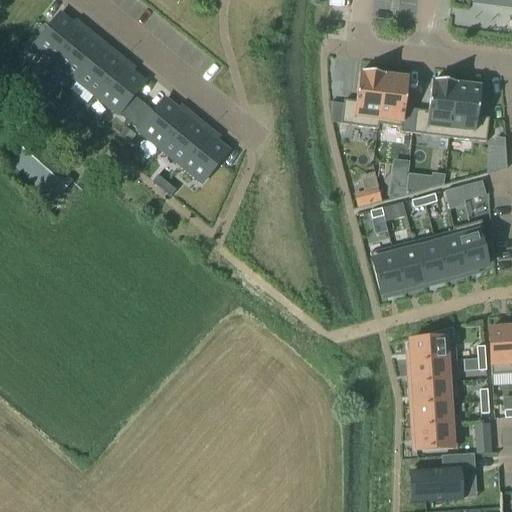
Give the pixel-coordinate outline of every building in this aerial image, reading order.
[(511,0),(473,0),(473,4),(511,9),(511,0)] [(60,16),(32,49),(54,67),(81,33),(60,16)] [(81,33),(54,67),(74,83),(101,50),(81,33)] [(122,67),(101,50),(74,83),(95,100),(122,67)] [(122,67),(95,100),(116,117),(117,116),(128,125),(143,106),(132,97),(143,84),(122,67)] [(343,102),(340,127),(376,131),(383,77),(360,74),(360,75),(359,75),(358,75),(355,104),(343,102)] [(31,75),(26,81),(36,89),(41,83),(31,75)] [(383,77),(376,131),(377,131),(378,126),(400,129),(400,134),(412,136),(415,111),(403,110),(407,81),(406,80),(406,81),(383,78),(384,77),(383,77)] [(50,91),(41,83),(36,89),(45,96),(50,91)] [(415,111),(412,136),(449,140),(455,86),(433,83),(433,84),(432,84),(431,83),(427,113),(415,111)] [(455,86),(449,140),(485,144),(488,119),(476,118),(479,89),(478,89),(478,90),(456,87),(456,86),(455,86)] [(143,106),(128,125),(138,133),(137,135),(158,152),(186,119),(164,101),(153,115),(143,106)] [(72,109),(67,115),(76,122),(81,116),(72,109)] [(186,119),(158,152),(179,169),(206,135),(186,119)] [(206,135),(179,169),(200,186),(227,153),(206,135)] [(503,142),(494,141),(493,151),(504,153),(503,142)] [(39,192),(59,171),(27,143),(8,165),(39,192)] [(442,187),(443,178),(431,176),(430,179),(429,191),(442,187)] [(156,177),(152,183),(161,191),(166,185),(156,177)] [(480,184),(456,190),(459,203),(483,197),(480,184)] [(175,192),(166,185),(161,191),(170,199),(175,192)] [(381,204),(377,190),(365,194),(369,207),(381,204)] [(434,196),(422,199),(424,207),(436,204),(434,196)] [(422,199),(410,202),(412,210),(424,207),(422,199)] [(388,209),(381,211),(383,218),(384,222),(391,220),(388,209)] [(381,211),(369,214),(371,221),(383,218),(381,211)] [(480,223),(452,230),(464,275),(487,268),(476,232),(482,230),(480,223)] [(452,233),(432,238),(443,281),(464,275),(452,230),(452,233)] [(432,238),(411,244),(422,287),(443,281),(432,238)] [(411,244),(390,250),(402,292),(422,287),(411,244)] [(390,250),(369,255),(380,299),(402,292),(390,250)] [(511,364),(510,330),(487,332),(490,377),(511,375),(511,364)] [(444,341),(408,343),(410,366),(455,363),(454,340),(444,341)] [(483,349),(475,349),(476,361),(484,361),(483,349)] [(484,361),(476,361),(477,373),(485,373),(484,361)] [(455,363),(410,366),(411,387),(454,384),(453,364),(455,364),(455,363)] [(454,384),(411,387),(413,409),(448,406),(447,386),(454,385),(454,384)] [(486,392),(478,392),(479,405),(487,404),(486,392)] [(487,404),(479,405),(480,416),(488,416),(487,404)] [(448,406),(413,409),(414,430),(455,428),(454,427),(450,427),(448,406)] [(511,412),(503,413),(504,421),(511,420),(511,412)] [(487,426),(473,427),(475,446),(489,445),(487,426)] [(455,428),(414,430),(415,453),(456,450),(455,428)] [(442,472),(409,475),(411,505),(459,502),(457,471),(456,472),(455,458),(441,458),(442,472)]
